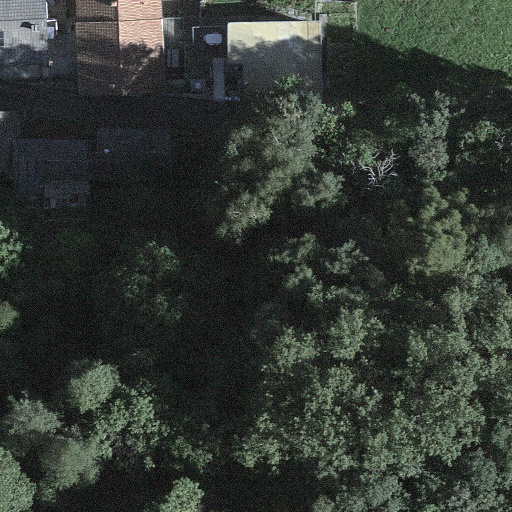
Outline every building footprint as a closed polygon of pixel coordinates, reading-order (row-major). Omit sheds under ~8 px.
[(41,0),(0,0),(0,76),(45,75),(41,0)] [(158,0),(75,0),(79,96),(164,95),(158,0)] [(244,60),(245,105),(317,103),(319,23),(227,24),(227,60),(244,60)] [(0,173),(11,173),(11,140),(20,140),(20,113),(0,112),(0,173)] [(168,130),(97,130),(96,180),(168,181),(168,130)] [(20,140),(11,140),(11,173),(11,209),(90,209),(90,140),(20,140)]
